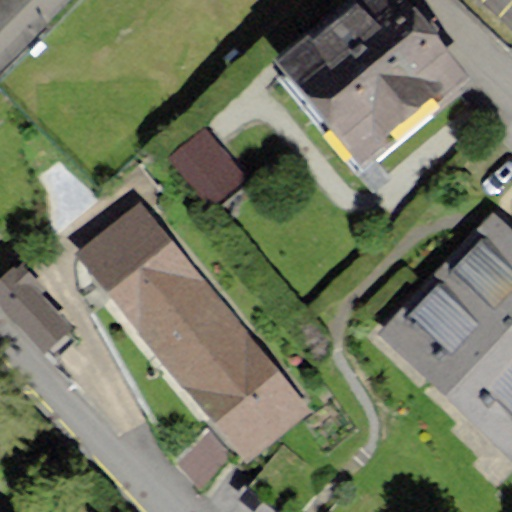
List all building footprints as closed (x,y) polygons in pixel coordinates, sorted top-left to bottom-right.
[(0,0),(0,63),(61,0),(0,0)] [(398,0),(354,0),(285,58),(365,153),(461,73),(398,0)] [(212,147),(187,168),(207,191),(232,170),(212,147)] [(141,207),(82,255),(244,455),(303,408),(141,207)] [(511,239),(492,220),(388,331),(511,446),(511,239)] [(37,292),(41,289),(20,267),(0,286),(0,294),(45,342),(66,323),(37,292)]
